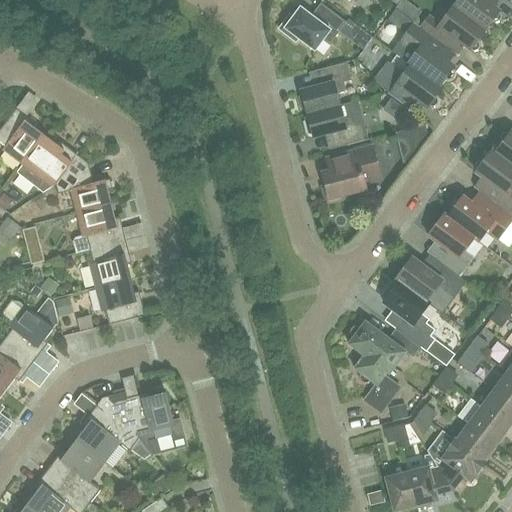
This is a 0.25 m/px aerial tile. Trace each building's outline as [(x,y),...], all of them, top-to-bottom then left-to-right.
[(492,8),(498,0),(457,0),(453,7),(484,31),(492,22),(494,23),(496,23),(498,22),(500,21),(501,19),(501,16),(500,14),(499,12),(492,8)] [(329,45),(346,23),(320,4),(311,16),(300,8),(292,18),(289,16),(279,29),(295,42),(298,39),(314,51),(322,40),(329,45)] [(477,41),(484,31),(453,7),(439,26),(428,18),(420,28),(454,54),(456,55),(463,46),(470,51),(472,52),(474,52),(477,51),(478,49),(479,47),(479,45),(479,43),(477,41)] [(391,42),(403,26),(393,19),(381,34),(391,42)] [(447,63),(454,54),(420,28),(414,23),(398,44),(414,56),(407,64),(410,66),(438,87),(439,87),(444,79),(446,80),(448,81),(450,80),(452,79),(454,77),(454,75),(454,73),(453,71),(452,70),(453,68),(447,63)] [(364,50),(373,38),(366,33),(357,45),(364,50)] [(441,88),(439,87),(438,87),(410,66),(404,74),(387,61),(374,79),(387,94),(413,113),(420,103),(427,108),(428,106),(430,107),(432,108),(434,107),(436,106),(437,104),(438,102),(438,100),(437,98),(435,97),(441,88)] [(339,106),(336,95),(344,93),(345,90),(344,83),(351,81),(346,63),(326,68),(329,81),(326,85),(301,91),(302,94),(299,97),(302,110),(306,111),(307,115),(339,106)] [(353,118),(350,116),(342,118),(339,106),(307,115),(308,118),(305,121),(308,134),(312,135),(313,138),(339,131),(343,134),(346,146),(366,140),(362,122),(354,124),(353,118)] [(44,136),(33,127),(36,124),(16,108),(0,129),(0,143),(5,147),(3,149),(23,164),(44,136)] [(511,133),(511,132),(509,134),(507,133),(505,133),(503,134),(501,135),(500,137),(500,140),(501,142),(502,144),(495,153),(494,154),(511,166),(511,133)] [(40,194),(55,185),(78,156),(59,141),(56,145),(44,136),(23,164),(15,175),(40,194)] [(354,148),(355,151),(326,159),(330,172),(322,174),(325,186),(322,187),(326,204),(342,200),(341,196),(365,190),(364,185),(382,180),(373,144),(371,145),(370,143),(354,148)] [(511,166),(494,154),(495,153),(492,151),(484,162),(482,161),(480,160),(478,161),(476,162),(475,164),(474,166),(474,168),(475,170),(476,171),(475,173),(482,178),(474,188),(493,203),(511,216),(511,166)] [(112,190),(110,179),(93,184),(88,163),(78,156),(55,185),(57,195),(71,191),(77,213),(111,205),(108,191),(112,190)] [(0,203),(7,209),(14,200),(5,193),(0,199),(0,203)] [(499,237),(511,219),(511,216),(493,203),(485,214),(462,197),(460,199),(455,199),(451,205),(453,209),(447,217),(446,218),(474,238),(473,239),(478,242),(486,232),(491,231),(499,237)] [(89,250),(125,241),(119,217),(115,219),(111,205),(77,213),(83,236),(76,237),(74,241),(77,253),(89,250)] [(464,251),(473,239),(474,238),(446,218),(447,217),(444,215),(437,224),(432,223),(428,229),(429,234),(428,236),(449,252),(440,263),(445,267),(459,277),(474,258),(464,251)] [(21,228),(8,218),(2,226),(15,236),(21,228)] [(131,280),(127,265),(131,264),(125,241),(89,250),(92,263),(90,264),(96,288),(131,280)] [(44,260),(40,243),(28,247),(32,263),(44,260)] [(466,282),(459,277),(445,267),(436,278),(411,259),(395,280),(398,282),(425,302),(426,301),(433,292),(440,298),(443,294),(452,300),(466,282)] [(145,316),(139,292),(134,293),(131,280),(96,288),(103,312),(105,311),(108,325),(145,316)] [(56,289),(46,281),(41,288),(51,296),(56,289)] [(398,282),(383,302),(410,323),(402,334),(420,348),(426,352),(434,340),(435,340),(430,336),(435,330),(426,324),(429,320),(421,314),(429,304),(426,301),(425,302),(398,282)] [(70,315),(65,299),(56,302),(60,318),(70,315)] [(47,344),(44,341),(58,322),(52,302),(39,318),(19,303),(12,302),(2,315),(5,322),(10,326),(9,328),(11,329),(3,340),(33,363),(47,344)] [(496,311),(507,319),(511,311),(511,309),(503,302),(496,311)] [(500,327),(507,319),(496,311),(490,319),(500,327)] [(79,334),(95,331),(93,319),(77,322),(79,334)] [(388,374),(405,352),(412,358),(420,348),(402,334),(396,330),(388,340),(365,322),(361,327),(358,326),(356,326),(353,327),(351,328),(350,330),(349,332),(349,335),(350,337),(352,339),(348,344),(363,356),(354,369),(360,373),(359,375),(359,377),(359,380),(360,381),(362,383),(364,383),(367,383),(369,382),(370,381),(375,385),(363,401),(380,413),(399,387),(384,376),(386,373),(388,374)] [(115,326),(116,342),(140,340),(139,324),(115,326)] [(470,346),(481,353),(487,345),(477,337),(470,346)] [(33,363),(3,340),(0,344),(0,386),(6,391),(15,379),(18,382),(33,363)] [(434,340),(426,352),(446,367),(454,355),(434,340)] [(481,353),(470,346),(464,354),(474,362),(481,353)] [(511,376),(511,349),(499,365),(507,372),(506,372),(511,376)] [(446,368),(440,376),(450,384),(456,376),(446,368)] [(511,403),(511,376),(506,372),(493,390),(511,403)] [(444,393),(450,384),(440,376),(433,385),(444,393)] [(508,428),(511,422),(511,403),(493,390),(480,407),(508,428)] [(173,422),(166,393),(151,397),(150,392),(126,398),(125,392),(101,398),(96,405),(139,438),(139,439),(151,455),(160,453),(156,438),(171,435),(172,441),(184,438),(179,420),(173,422)] [(495,445),(508,428),(480,407),(470,399),(457,416),(468,423),(467,424),(495,445)] [(129,451),(139,439),(139,438),(96,405),(81,425),(85,428),(75,441),(103,462),(118,443),(129,451)] [(408,419),(405,405),(390,409),(393,423),(408,419)] [(429,422),(436,414),(425,406),(419,415),(429,422)] [(431,424),(429,422),(419,415),(414,421),(426,430),(431,424)] [(482,463),(483,462),(495,445),(467,424),(455,441),(454,441),(482,463)] [(403,425),(395,427),(398,440),(400,447),(409,445),(407,439),(403,425)] [(388,442),(398,440),(395,427),(384,430),(388,442)] [(471,482),(485,463),(483,462),(482,463),(454,441),(455,441),(453,439),(439,458),(443,461),(437,468),(452,490),(463,476),(471,482)] [(88,481),(103,462),(75,441),(66,453),(62,450),(47,470),(90,503),(100,490),(88,481)] [(435,495),(452,490),(437,468),(435,465),(428,454),(422,455),(425,467),(406,472),(416,509),(428,505),(427,503),(437,501),(435,495)] [(83,511),(90,503),(47,470),(31,490),(35,493),(26,505),(34,511),(64,511),(68,508),(74,511),(83,511)] [(416,509),(406,472),(385,478),(393,511),(403,510),(403,511),(416,509)] [(175,488),(167,475),(157,482),(165,495),(175,488)] [(384,502),(381,490),(367,494),(370,506),(384,502)] [(162,511),(168,508),(161,498),(141,511),(162,511)]
